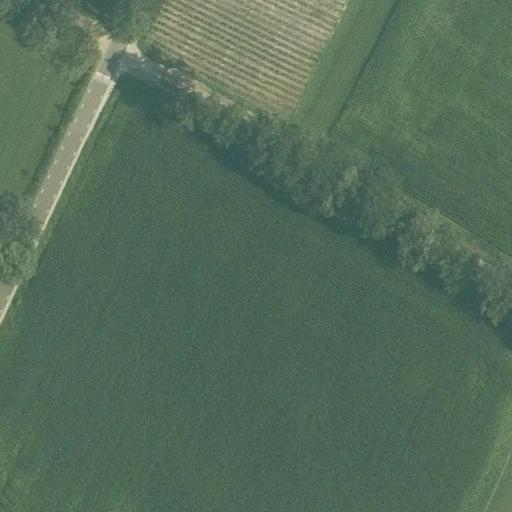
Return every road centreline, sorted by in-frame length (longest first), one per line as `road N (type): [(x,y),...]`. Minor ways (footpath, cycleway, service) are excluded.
road 1 (track): [(55,0),(116,47),(511,292)]
road 2 (tertiary): [(0,298),(138,0)]
